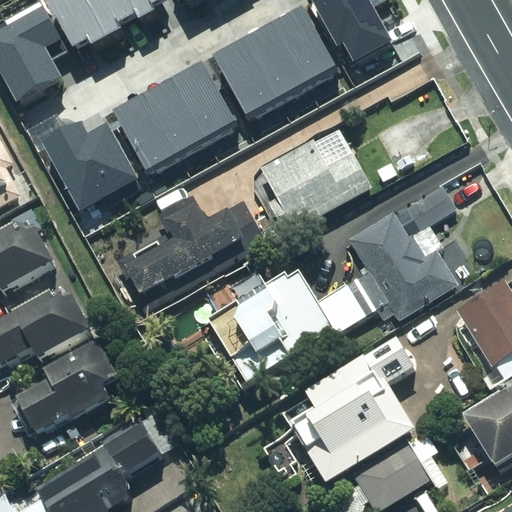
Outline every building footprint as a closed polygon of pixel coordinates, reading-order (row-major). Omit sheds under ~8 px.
[(94,0),(60,0),(55,4),(82,51),(97,42),(101,50),(117,40),(94,0)] [(134,0),(94,0),(117,40),(131,32),(127,26),(144,17),(134,0)] [(134,0),(144,17),(149,26),(164,17),(159,9),(174,0),(134,0)] [(341,43),(350,61),(391,41),(370,0),(312,0),(335,46),(341,43)] [(50,12),(0,40),(0,61),(25,105),(68,80),(57,60),(73,51),(50,12)] [(311,12),(220,61),(252,119),(342,70),(311,12)] [(215,58),(199,27),(155,50),(171,82),(215,58)] [(215,66),(124,117),(157,176),(248,126),(215,66)] [(91,127),(49,151),(85,215),(149,180),(117,123),(95,135),(91,127)] [(375,196),(344,136),(254,181),(284,241),(375,196)] [(0,220),(33,201),(0,144),(0,220)] [(345,290),(365,323),(387,310),(399,330),(458,293),(436,257),(444,252),(432,233),(462,214),(445,187),(347,247),(365,278),(345,290)] [(136,307),(263,241),(247,209),(207,230),(192,201),(156,220),(167,242),(134,259),(139,269),(121,278),(136,307)] [(21,245),(13,232),(0,239),(0,299),(52,269),(33,237),(21,245)] [(511,304),(495,277),(447,307),(487,373),(511,358),(511,304)] [(365,323),(345,290),(314,309),(298,283),(268,302),(255,280),(221,301),(231,318),(201,336),(240,401),(365,323)] [(56,308),(51,300),(0,333),(0,375),(23,360),(30,371),(91,330),(70,298),(56,308)] [(124,390),(97,340),(24,380),(30,390),(0,406),(0,415),(26,463),(120,411),(112,397),(124,390)] [(416,377),(397,347),(278,423),(325,496),(414,438),(387,396),(416,377)] [(511,464),(511,392),(459,427),(492,478),(511,464)] [(73,511),(159,465),(138,426),(96,449),(102,459),(27,501),(17,483),(0,492),(0,511),(73,511)] [(369,511),(391,511),(430,488),(412,459),(358,493),(369,511)] [(511,511),(511,502),(496,511),(511,511)]
